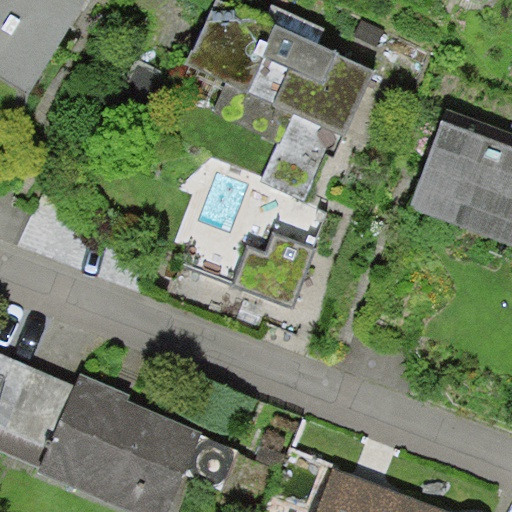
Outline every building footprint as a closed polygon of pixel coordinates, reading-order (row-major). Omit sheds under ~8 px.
[(91,0),(0,0),(0,78),(31,98),(91,0)] [(345,137),(375,71),(263,21),(207,22),(187,63),(227,82),(213,111),(278,142),(262,180),(306,202),(326,152),(334,157),(341,135),(345,137)] [(511,149),(443,123),(410,208),(511,246),(511,149)] [(267,256),(250,250),(237,286),(292,306),(310,257),(313,250),(274,236),(267,256)] [(0,352),(0,443),(33,367),(0,352)] [(0,452),(40,469),(76,386),(33,367),(0,443),(0,452)] [(40,469),(38,473),(127,511),(168,511),(204,432),(129,400),(132,394),(82,372),(76,386),(40,469)] [(445,511),(334,470),(317,511),(445,511)]
